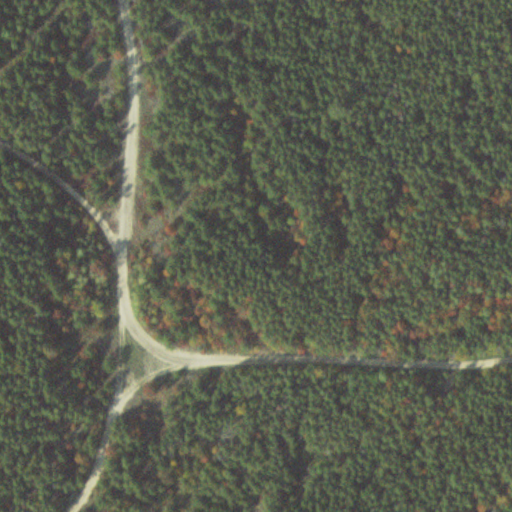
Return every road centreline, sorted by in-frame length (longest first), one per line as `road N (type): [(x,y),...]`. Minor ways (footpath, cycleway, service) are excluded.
road 1 (residential): [(76,511),(103,487),(131,360),(146,60),(136,0)]
road 2 (track): [(131,360),(511,356)]
road 3 (track): [(0,136),(67,168),(137,250)]
